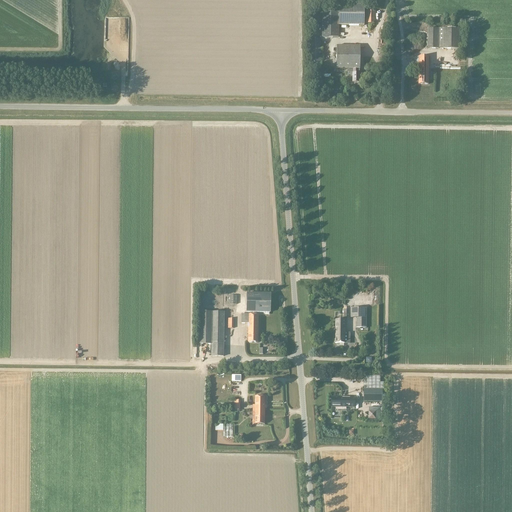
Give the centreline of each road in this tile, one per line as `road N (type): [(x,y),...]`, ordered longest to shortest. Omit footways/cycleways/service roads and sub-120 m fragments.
road 1 (unclassified): [(311,511),(280,110)]
road 2 (unclassified): [(280,110),(0,106)]
road 3 (unclassified): [(511,112),(280,110)]
